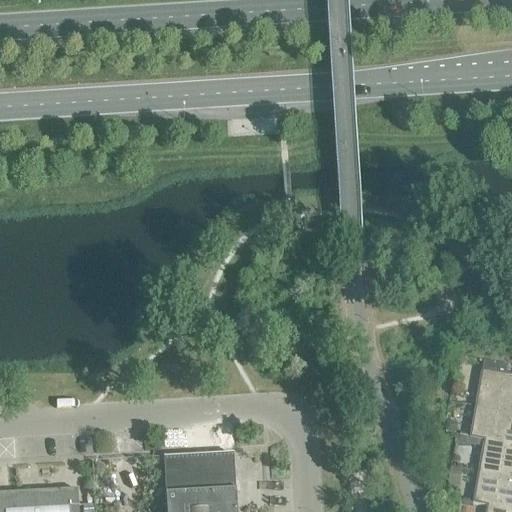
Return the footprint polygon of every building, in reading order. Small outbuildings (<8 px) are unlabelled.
[(511,376),(482,371),(475,408),(511,414),(511,376)] [(470,440),(484,442),(511,446),(511,432),(511,433),(511,431),(511,414),(475,408),(470,439),(470,440)] [(445,423),(443,434),(454,436),(456,425),(445,423)] [(459,437),(458,445),(458,447),(483,448),(484,442),(470,440),(470,439),(459,437)] [(483,448),(478,473),(511,479),(511,446),(484,442),(483,448)] [(162,461),(164,511),(235,511),(232,456),(162,461)] [(451,470),(448,484),(459,486),(462,472),(451,470)] [(473,505),(487,508),(487,507),(511,511),(511,479),(478,473),(473,505)] [(77,511),(76,491),(18,495),(19,511),(77,511)] [(0,511),(19,511),(18,495),(0,495),(0,511)]
